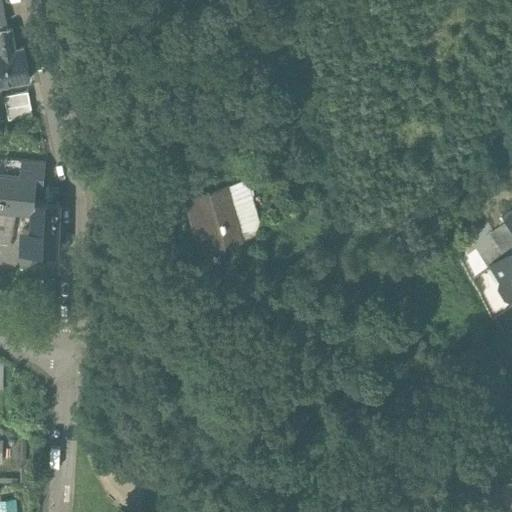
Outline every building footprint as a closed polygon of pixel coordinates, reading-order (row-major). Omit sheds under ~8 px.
[(12,32),(0,34),(0,53),(0,54),(0,53),(0,86),(30,81),(24,49),(16,51),(12,32)] [(9,119),(35,115),(31,91),(5,94),(9,119)] [(206,162),(174,169),(180,187),(190,184),(190,183),(211,177),(206,162)] [(211,177),(190,183),(190,184),(207,235),(241,225),(224,173),(211,177)] [(0,209),(4,210),(32,213),(33,205),(34,180),(0,176),(0,209)] [(59,206),(33,205),(32,213),(31,251),(57,252),(59,206)] [(511,212),(493,225),(488,217),(470,230),(476,239),(489,259),(490,259),(493,257),(502,270),(500,279),(506,287),(511,288),(511,212)] [(470,230),(461,235),(467,244),(476,239),(470,230)] [(6,251),(0,250),(0,273),(14,273),(15,256),(6,256),(6,251)] [(489,259),(470,272),(492,310),(511,296),(511,288),(506,287),(500,279),(502,270),(493,257),(490,259),(489,259)] [(422,325),(381,328),(383,361),(423,358),(423,351),(430,351),(429,341),(422,341),(422,325)]
